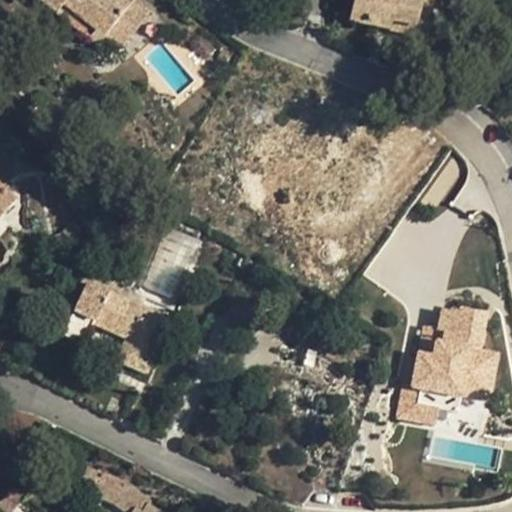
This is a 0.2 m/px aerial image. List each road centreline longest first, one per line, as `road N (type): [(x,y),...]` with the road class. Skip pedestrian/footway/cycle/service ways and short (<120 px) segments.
road 1 (residential): [(511,211),(487,159),(445,119),(230,19),(206,0)]
road 2 (residential): [(289,511),(50,406),(0,375)]
